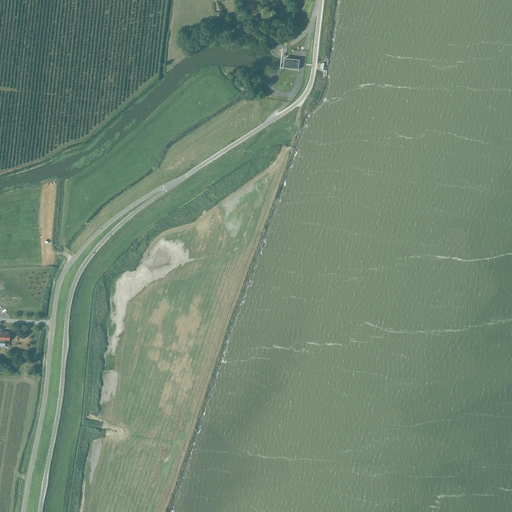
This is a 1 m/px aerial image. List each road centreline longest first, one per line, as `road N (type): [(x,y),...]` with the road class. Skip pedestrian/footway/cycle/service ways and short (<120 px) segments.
road 1 (tertiary): [(176,182),(100,230),(61,278),(24,511)]
road 2 (tertiary): [(39,511),(76,276),(103,240),(176,182)]
road 3 (tertiary): [(176,182),(304,95),(321,0)]
